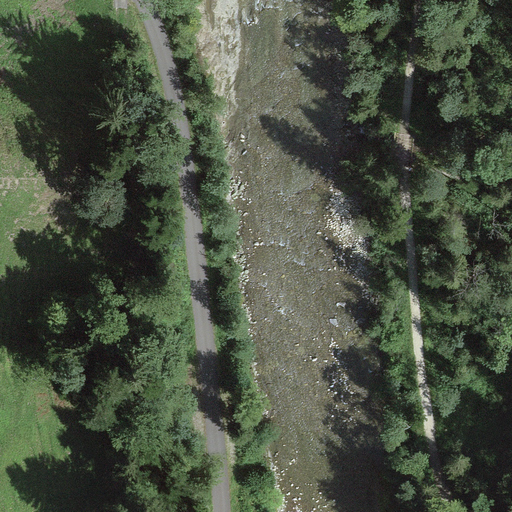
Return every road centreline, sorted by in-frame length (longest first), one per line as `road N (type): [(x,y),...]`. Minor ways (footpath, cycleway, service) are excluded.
road 1 (track): [(455,511),(432,451),(402,158)]
road 2 (track): [(188,198),(224,511)]
road 3 (track): [(147,0),(165,56),(188,198)]
road 4 (track): [(402,158),(418,0)]
